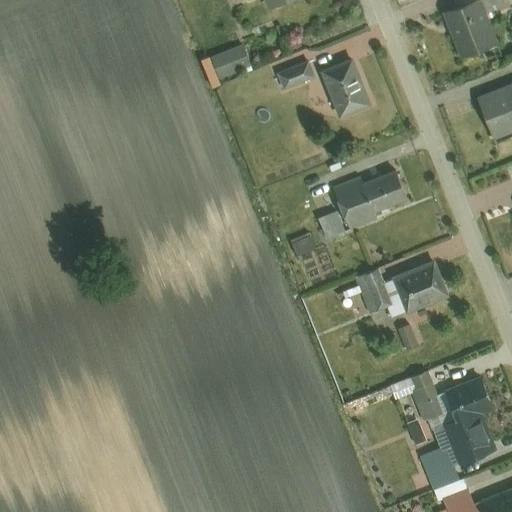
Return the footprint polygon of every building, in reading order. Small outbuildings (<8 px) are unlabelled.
[(474,0),(463,4),(449,10),(465,55),(500,42),(484,0),(474,0)] [(248,42),(216,55),(225,77),(257,65),(248,42)] [(357,56),(325,69),(343,116),(376,104),(357,56)] [(311,59),(281,71),(288,89),(318,77),(311,59)] [(511,83),(484,94),(501,136),(511,131),(511,83)] [(368,182),(379,209),(410,196),(399,169),(368,182)] [(365,175),(337,186),(355,228),(382,216),(379,209),(368,182),(365,175)] [(439,259),(398,276),(411,306),(412,310),(453,293),(439,259)] [(378,268),(358,276),(372,310),(392,301),(383,282),(378,268)] [(392,301),(396,312),(411,306),(398,276),(383,282),(392,301)] [(416,320),(401,327),(410,350),(425,344),(416,320)] [(430,369),(415,376),(418,383),(412,386),(425,417),(446,409),(430,369)] [(499,406),(486,374),(443,392),(450,409),(442,412),(462,461),(500,445),(486,412),(499,406)] [(424,455),(437,487),(466,475),(444,423),(436,426),(444,446),(424,455)] [(466,475),(437,487),(442,498),(447,496),(470,486),(466,475)] [(470,486),(447,496),(453,511),(487,511),(476,484),(470,486)] [(511,511),(511,485),(487,495),(493,511),(511,511)]
